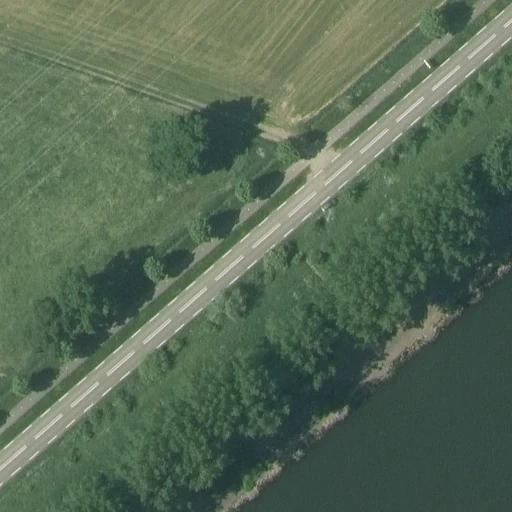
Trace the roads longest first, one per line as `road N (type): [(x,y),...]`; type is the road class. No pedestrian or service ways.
road 1 (secondary): [(0,469),(511,22)]
road 2 (track): [(314,153),(0,40)]
